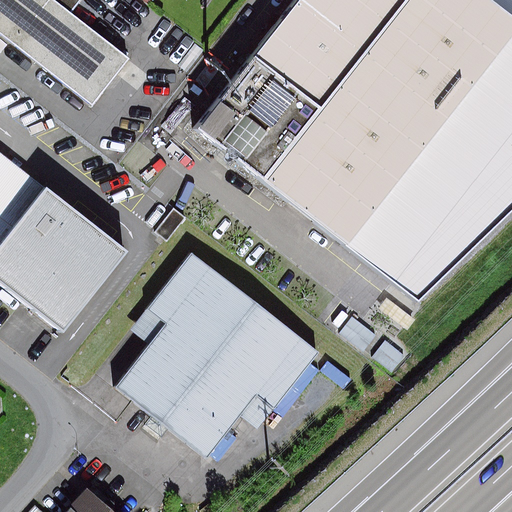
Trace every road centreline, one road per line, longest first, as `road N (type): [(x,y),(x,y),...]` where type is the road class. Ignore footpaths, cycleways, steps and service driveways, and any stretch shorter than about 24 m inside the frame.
road 1 (motorway): [(511,343),(340,511)]
road 2 (motorway): [(511,381),(367,511)]
road 3 (residential): [(0,360),(34,388),(53,418),(45,458),(0,508)]
